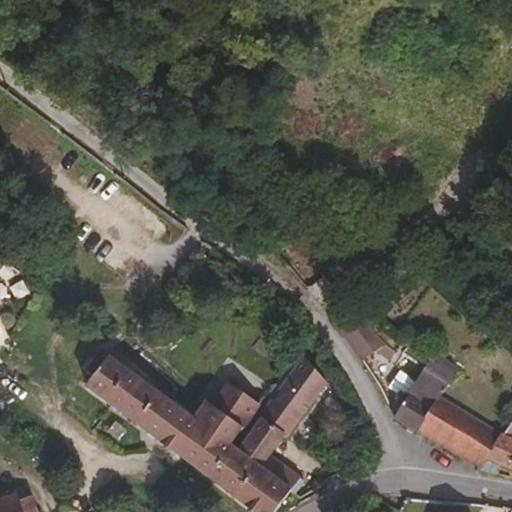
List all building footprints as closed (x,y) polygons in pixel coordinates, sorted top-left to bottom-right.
[(511,114),(511,92),(492,74),(458,47),(403,38),(394,84),(396,88),(395,101),(432,108),(445,119),(464,133),(479,118),(496,133),(511,114)] [(123,317),(107,300),(98,309),(114,325),(123,317)] [(388,357),(398,347),(392,339),(376,331),(354,348),(366,364),(383,353),(388,357)] [(298,359),(304,351),(299,345),(292,355),(298,359)] [(231,441),(241,427),(259,403),(234,385),(237,381),(230,375),(212,400),(207,396),(193,415),(104,349),(89,369),(93,373),(86,383),(247,501),(264,511),(270,511),(287,489),(298,474),(267,452),(260,462),(239,447),(231,441)] [(286,435),(322,383),(325,379),(304,351),(298,359),(292,355),(259,403),(265,407),(258,416),(260,417),(282,433),(286,435)] [(419,433),(442,396),(449,385),(424,366),(416,378),(423,383),(405,403),(397,418),(409,427),(419,433)] [(405,403),(423,383),(416,378),(408,372),(392,392),(405,403)] [(504,439),(442,396),(419,433),(482,475),(504,439)] [(249,433),(260,417),(258,416),(265,407),(259,403),(241,427),(249,433)] [(267,452),(282,433),(260,417),(249,433),(239,447),(260,462),(267,452)] [(14,433),(6,429),(0,425),(0,434),(10,440),(14,433)] [(511,425),(504,439),(482,475),(497,482),(506,470),(511,473),(511,425)] [(304,487),(300,484),(304,479),(298,474),(287,489),(293,494),(296,492),(299,494),(304,487)] [(36,511),(33,503),(26,499),(20,501),(16,491),(0,497),(0,511),(36,511)]
